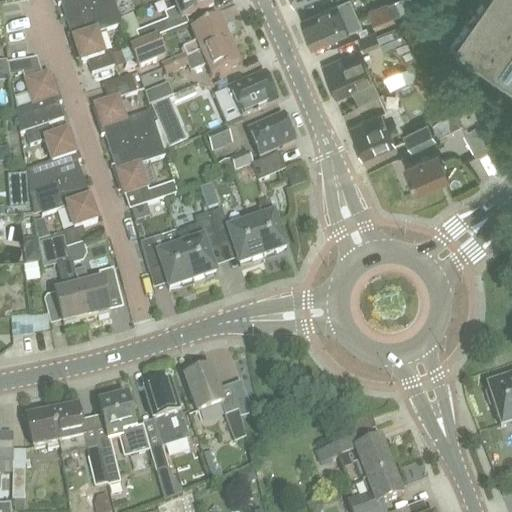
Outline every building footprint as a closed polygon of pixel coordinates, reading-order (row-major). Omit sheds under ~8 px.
[(59,0),(66,20),(114,4),(112,0),(59,0)] [(185,19),(208,8),(214,6),(210,0),(171,0),(175,9),(164,14),(168,22),(136,35),(140,45),(156,39),(188,26),(185,19)] [(313,45),(361,24),(350,0),(342,0),(301,18),(313,45)] [(387,0),(368,9),(376,28),(396,20),(393,14),(400,11),(395,0),(387,0)] [(511,0),(483,0),(454,42),(491,69),(506,79),(511,83),(511,0)] [(114,4),(66,20),(80,64),(87,62),(91,75),(114,68),(109,54),(103,56),(96,35),(121,26),(114,4)] [(221,23),(219,19),(191,31),(197,44),(182,51),(184,56),(161,66),(163,71),(230,43),(225,32),(226,32),(227,30),(224,23),(222,22),(221,23)] [(376,30),(357,38),(363,52),(380,45),(383,51),(394,46),(398,48),(409,66),(385,78),(390,89),(427,71),(406,39),(408,38),(396,20),(376,28),(375,28),(376,30)] [(156,39),(140,45),(130,49),(138,70),(164,59),(156,39)] [(239,66),(230,43),(163,71),(165,77),(188,68),(190,73),(206,67),(211,78),(239,66)] [(361,49),(322,66),(336,99),(353,91),(359,104),(380,94),(375,82),(361,49)] [(25,133),(48,125),(63,120),(56,97),(58,97),(53,83),(51,84),(48,75),(41,77),(39,71),(32,72),(30,60),(7,64),(9,76),(20,75),(23,84),(25,83),(32,105),(15,110),(19,135),(25,133)] [(240,119),(277,104),(265,75),(228,90),(240,119)] [(131,77),(102,87),(107,102),(94,107),(109,151),(157,135),(150,113),(125,121),(118,100),(137,94),(131,77)] [(149,107),(172,98),(167,86),(144,95),(149,107)] [(198,92),(177,95),(180,122),(190,120),(189,111),(201,110),(198,92)] [(465,122),(479,115),(472,100),(458,107),(465,122)] [(150,108),(156,122),(174,114),(168,101),(150,108)] [(362,158),(396,144),(382,113),(349,127),(362,158)] [(260,159),(295,144),(283,116),(248,132),(260,159)] [(411,150),(436,137),(428,121),(403,134),(411,150)] [(52,139),(48,125),(25,133),(29,146),(44,142),(51,163),(25,172),(29,196),(34,195),(34,194),(82,178),(67,134),(52,139)] [(186,143),(181,130),(163,138),(169,151),(186,143)] [(124,196),(147,188),(140,166),(165,158),(157,135),(109,151),(124,196)] [(415,188),(448,174),(437,148),(404,163),(415,188)] [(235,172),(252,165),(247,154),(230,161),(235,172)] [(285,171),(279,154),(251,166),(258,183),(285,171)] [(82,178),(34,194),(34,195),(41,217),(66,209),(73,231),(62,234),(63,238),(67,250),(88,243),(82,228),(97,223),(82,178)] [(144,206),(177,195),(173,184),(140,195),(144,206)] [(250,223),(263,259),(286,251),(269,202),(258,206),(263,219),(250,223)] [(231,243),(239,267),(263,259),(250,223),(228,231),(221,210),(208,215),(219,247),(231,243)] [(192,283),(216,275),(207,251),(219,247),(208,215),(195,219),(197,227),(188,230),(193,243),(180,248),(192,283)] [(74,274),(72,274),(63,238),(37,244),(43,269),(59,265),(62,279),(67,281),(69,290),(55,293),(64,327),(87,321),(74,274)] [(161,238),(140,245),(149,273),(161,269),(169,291),(192,283),(180,248),(166,253),(161,238)] [(90,265),(87,252),(75,254),(77,267),(90,265)] [(84,271),(74,274),(87,321),(109,315),(105,298),(119,294),(113,271),(98,275),(100,282),(87,286),(84,271)] [(43,317),(31,318),(32,336),(44,333),(43,317)] [(32,338),(32,336),(31,318),(12,319),(13,337),(11,337),(12,340),(32,338)] [(196,412),(209,408),(223,403),(212,369),(185,378),(196,412)] [(511,381),(485,390),(487,395),(484,396),(488,408),(491,407),(499,430),(511,425),(511,381)] [(162,447),(162,450),(189,441),(180,414),(179,414),(169,384),(144,392),(158,435),(157,436),(161,448),(162,447)] [(109,442),(136,434),(125,397),(99,405),(109,442)] [(70,443),(83,440),(77,410),(51,416),(59,450),(71,447),(70,443)] [(237,411),(224,416),(233,442),(245,439),(240,421),(237,411)] [(59,450),(51,416),(26,421),(33,452),(46,449),(47,453),(59,450)] [(376,428),(372,417),(350,425),(355,437),(376,428)] [(0,435),(0,464),(12,464),(12,435),(0,435)] [(379,477),(392,471),(381,441),(363,448),(359,437),(317,453),(322,465),(350,455),(355,467),(361,484),(379,477)] [(161,448),(150,451),(157,475),(169,471),(162,450),(162,447),(161,448)] [(31,469),(30,450),(17,451),(17,470),(31,469)] [(222,479),(213,453),(202,457),(211,483),(222,479)] [(108,488),(120,485),(112,454),(100,457),(108,486),(108,488)] [(108,486),(100,457),(88,460),(95,489),(108,486)] [(401,496),(392,471),(379,477),(361,484),(366,497),(347,504),(350,511),(383,511),(381,504),(401,496)] [(13,472),(12,502),(24,502),(25,472),(13,472)] [(12,502),(11,511),(24,511),(24,502),(12,502)]
